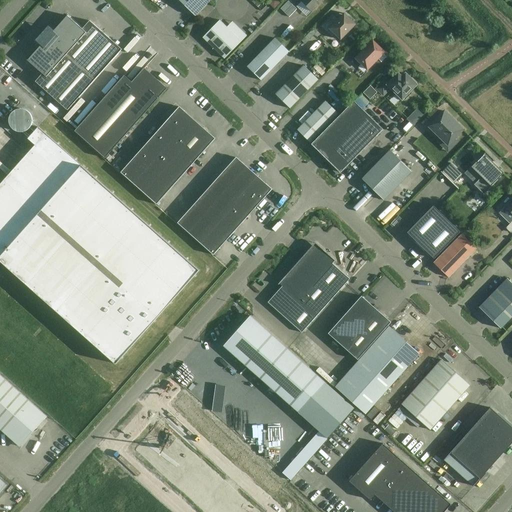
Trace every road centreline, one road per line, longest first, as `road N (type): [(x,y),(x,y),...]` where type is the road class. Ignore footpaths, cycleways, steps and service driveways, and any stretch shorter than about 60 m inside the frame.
road 1 (unclassified): [(31,511),(320,187)]
road 2 (unclassified): [(320,187),(125,0)]
road 3 (residential): [(320,187),(511,376)]
